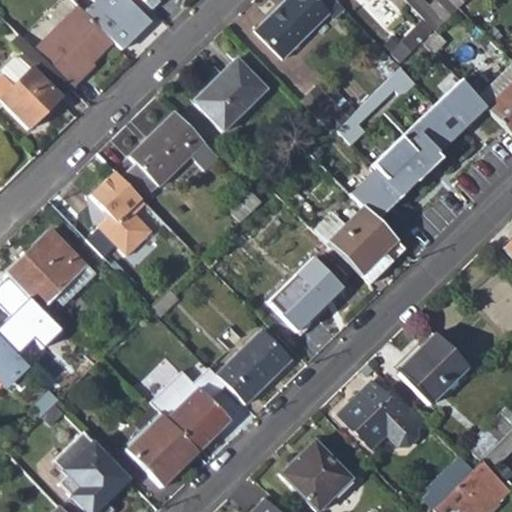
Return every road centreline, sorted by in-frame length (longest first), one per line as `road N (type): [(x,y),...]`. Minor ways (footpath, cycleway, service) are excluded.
road 1 (residential): [(186,511),(511,192)]
road 2 (residential): [(227,0),(0,222)]
